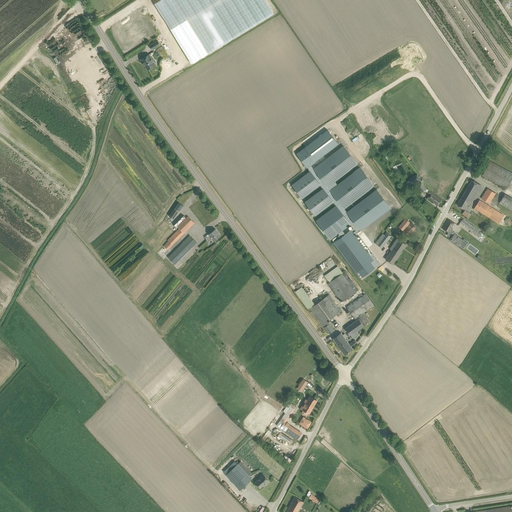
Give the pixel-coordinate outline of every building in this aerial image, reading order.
[(161,0),(155,4),(192,64),(208,54),(275,14),(266,0),(161,0)] [(158,40),(149,45),(152,50),(160,45),(158,40)] [(143,63),(148,70),(156,65),(149,54),(140,59),(143,63)] [(351,121),(343,126),(366,159),(374,154),(351,121)] [(309,172),(291,185),(301,198),(319,185),(322,189),(304,202),(314,216),(332,202),(335,206),(315,221),(329,240),(349,224),(352,228),(332,243),(355,274),(357,272),(362,277),(379,264),(371,254),(369,256),(353,236),(389,208),(375,191),(346,213),(343,208),(372,186),(359,168),(329,191),(328,190),(334,186),(332,183),(327,187),(326,186),(356,164),(343,146),(313,169),(310,165),(337,144),(327,130),(295,154),(309,172)] [(482,175),(507,189),(511,179),(511,173),(490,161),(482,175)] [(457,205),(464,210),(469,202),(471,203),(481,185),(472,180),(457,205)] [(427,193),(430,195),(427,198),(438,205),(441,200),(431,193),(432,192),(429,190),(427,189),(421,182),(416,186),(422,193),(425,191),(427,192),(427,193)] [(481,199),(489,204),(496,193),(488,188),(481,199)] [(499,203),(511,211),(511,198),(505,194),(499,203)] [(475,207),(483,213),(499,223),(504,215),(479,200),(475,207)] [(171,219),(175,222),(185,210),(181,207),(171,219)] [(462,214),(467,218),(470,213),(465,210),(462,214)] [(179,228),(167,240),(168,241),(164,246),(167,250),(194,223),(188,216),(177,226),(179,228)] [(460,222),(472,232),(479,237),(482,233),(463,218),(460,222)] [(405,219),(398,227),(403,231),(410,223),(405,219)] [(453,236),(453,235),(455,232),(452,231),(453,229),(451,228),(454,223),(449,220),(443,229),(448,232),(446,235),(451,238),(453,236)] [(403,231),(404,232),(407,235),(416,228),(412,224),(403,231)] [(206,238),(208,242),(212,239),(214,241),(220,236),(215,229),(208,234),(210,235),(206,238)] [(382,234),(375,243),(378,245),(380,247),(382,248),(392,236),(387,232),(384,235),(382,234)] [(454,234),(453,236),(451,238),(450,239),(459,246),(463,241),(454,234)] [(168,257),(175,264),(197,242),(190,235),(168,257)] [(397,238),(391,246),(394,248),(386,260),(393,264),(401,253),(400,252),(406,244),(397,238)] [(327,284),(340,301),(342,300),(343,301),(355,292),(359,290),(345,271),(330,282),(327,284)] [(301,286),(295,291),(308,309),(314,304),(301,286)] [(356,321),(349,325),(345,328),(353,339),(358,335),(356,332),(369,322),(362,313),(373,305),(371,301),(365,293),(346,307),(356,321)] [(311,308),(329,334),(335,330),(328,320),(341,311),(329,295),(311,308)] [(355,340),(349,344),(341,332),(333,338),(344,354),(352,348),(352,347),(357,343),(355,340)] [(306,402),(305,401),(301,408),(303,410),(301,413),(306,416),(308,412),(309,413),(317,400),(310,396),(306,402)] [(282,407),(280,409),(283,411),(285,413),(282,417),(287,421),(290,416),(295,409),(293,407),(290,405),(288,404),(285,409),(282,407)] [(299,424),(307,429),(311,422),(303,417),(299,424)] [(285,421),(280,428),(285,431),(285,432),(292,437),(296,430),(289,425),(290,424),(286,422),(285,421)] [(278,432),(276,437),(291,443),(293,439),(278,432)] [(252,473),(241,461),(239,463),(237,461),(236,462),(234,461),(223,471),(226,474),(226,475),(240,490),(252,479),(249,475),(252,473)] [(254,482),(260,488),(265,484),(269,480),(263,474),(254,482)] [(313,501),(317,504),(319,500),(308,492),(306,495),(309,497),(309,498),(310,499),(311,498),(314,500),(313,501)] [(286,511),(296,511),(303,501),(295,497),(286,511)]
